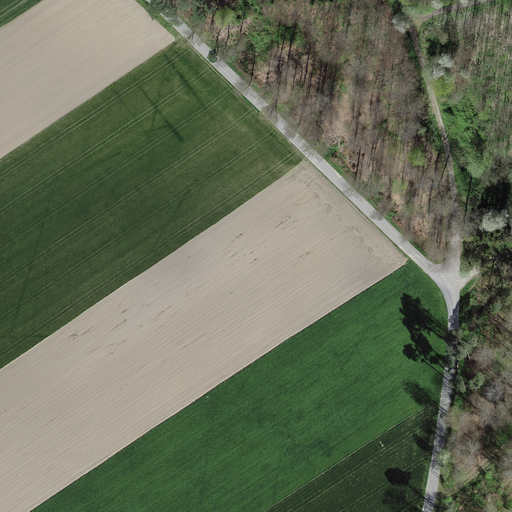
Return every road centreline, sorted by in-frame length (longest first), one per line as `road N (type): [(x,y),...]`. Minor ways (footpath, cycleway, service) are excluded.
road 1 (tertiary): [(154,0),(446,287)]
road 2 (track): [(398,0),(448,143),(454,280),(511,253)]
road 3 (tertiary): [(446,287),(455,352),(426,511)]
